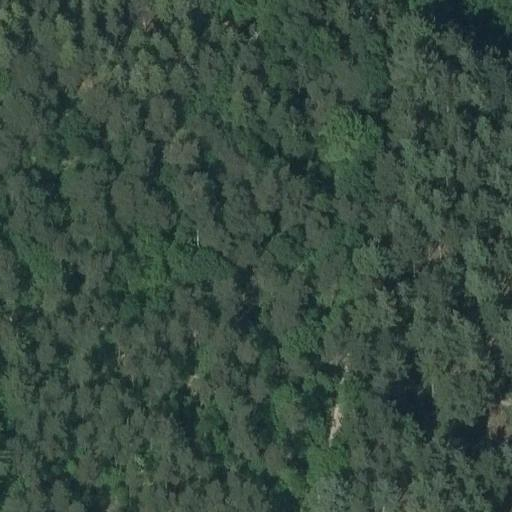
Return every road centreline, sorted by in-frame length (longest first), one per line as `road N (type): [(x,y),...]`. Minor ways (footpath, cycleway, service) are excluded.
road 1 (track): [(417,0),(324,511)]
road 2 (unknown): [(511,402),(348,388),(0,320)]
